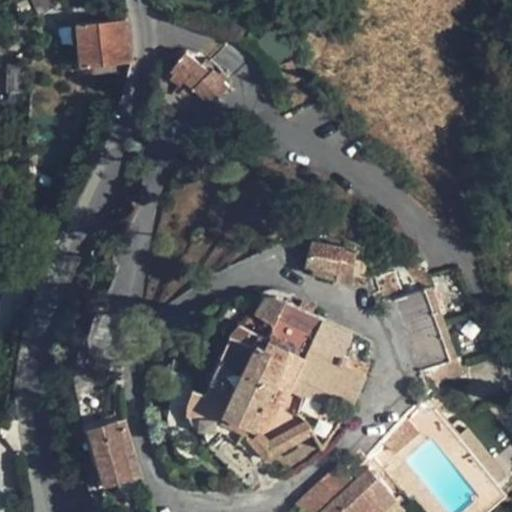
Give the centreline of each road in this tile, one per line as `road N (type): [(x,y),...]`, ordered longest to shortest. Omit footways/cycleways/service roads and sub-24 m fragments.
road 1 (unknown): [(157,0),(203,23),(364,163),(386,211),(391,256),(390,379),(373,405),(304,466),(275,481),(238,473),(178,426)]
road 2 (unclassified): [(136,0),(150,51),(79,212),(44,348),(51,511)]
